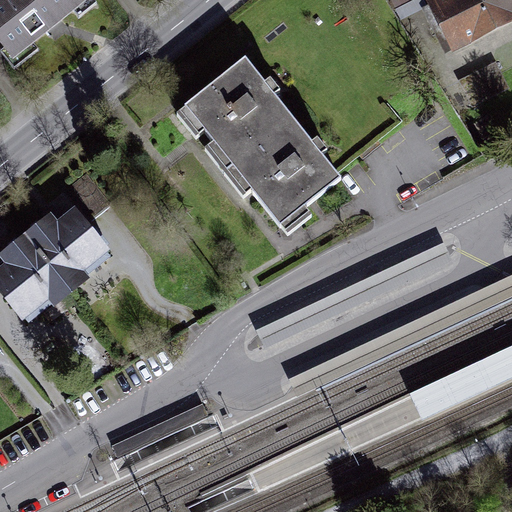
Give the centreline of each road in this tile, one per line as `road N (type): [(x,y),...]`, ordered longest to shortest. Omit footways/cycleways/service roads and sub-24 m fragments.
road 1 (residential): [(0,490),(174,388),(233,320),(511,178)]
road 2 (primary): [(0,167),(211,0)]
road 3 (track): [(511,432),(336,511)]
